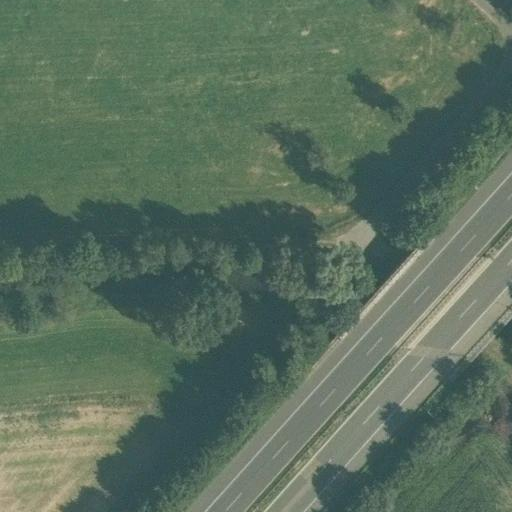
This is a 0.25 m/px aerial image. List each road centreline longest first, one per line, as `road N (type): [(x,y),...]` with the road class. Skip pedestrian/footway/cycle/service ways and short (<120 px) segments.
road 1 (motorway): [(511,194),(230,511)]
road 2 (track): [(0,259),(173,250),(371,262)]
road 3 (motorway): [(288,511),(511,263)]
road 4 (track): [(278,346),(134,511)]
road 5 (track): [(511,98),(371,262)]
road 6 (track): [(371,262),(511,274)]
